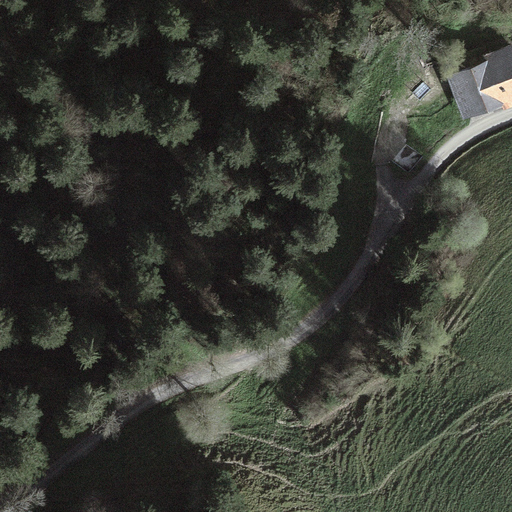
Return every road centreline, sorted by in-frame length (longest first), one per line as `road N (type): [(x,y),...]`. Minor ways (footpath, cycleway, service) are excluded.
road 1 (track): [(0,511),(152,397),(268,351),(310,323),(363,267),(451,145),(511,114)]
road 2 (track): [(388,226),(387,128),(440,87)]
